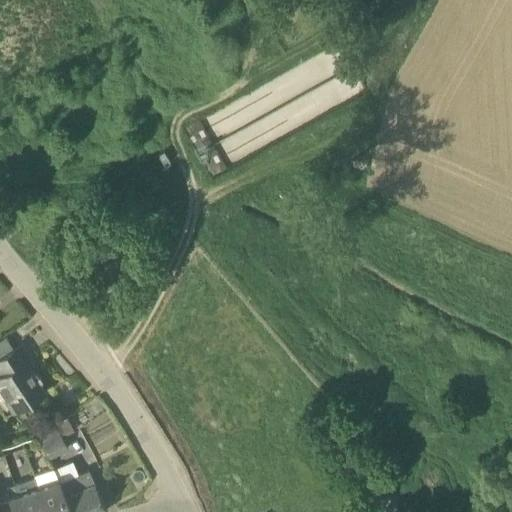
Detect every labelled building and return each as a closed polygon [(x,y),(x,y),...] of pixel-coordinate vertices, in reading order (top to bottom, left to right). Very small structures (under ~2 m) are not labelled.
[(12,412),(44,391),(31,370),(36,367),(20,344),(0,356),(0,371),(1,373),(0,373),(0,389),(4,395),(3,397),(12,412)] [(69,449),(63,437),(57,425),(37,435),(49,460),(69,449)] [(100,511),(107,509),(89,469),(60,482),(72,511),(100,511)] [(23,511),(45,511),(37,485),(33,476),(13,483),(23,511)] [(72,511),(60,482),(58,478),(37,485),(45,511),(72,511)] [(23,511),(13,483),(0,487),(0,508),(1,511),(23,511)]
